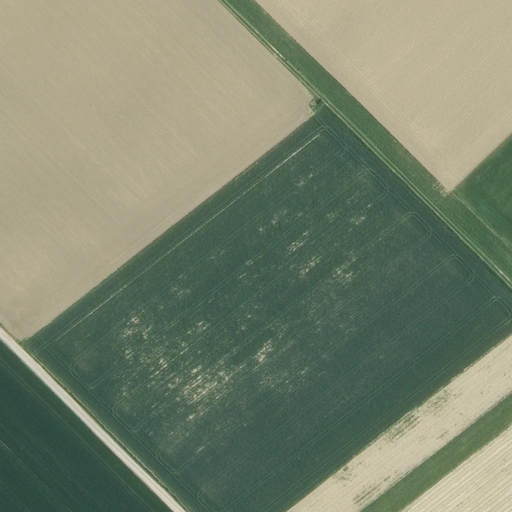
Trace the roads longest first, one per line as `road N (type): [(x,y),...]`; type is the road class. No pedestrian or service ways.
road 1 (track): [(511,292),(222,0)]
road 2 (track): [(0,331),(178,511)]
